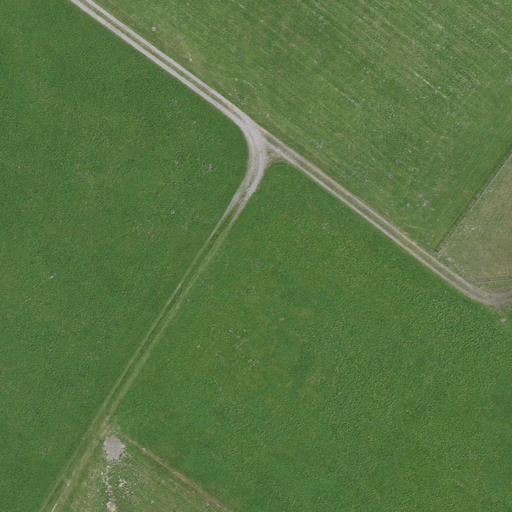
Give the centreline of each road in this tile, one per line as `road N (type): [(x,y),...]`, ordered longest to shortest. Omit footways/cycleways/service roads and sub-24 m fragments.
road 1 (track): [(90,0),(259,124),(267,151),(256,183),(56,511)]
road 2 (track): [(259,124),(465,284),(511,293)]
